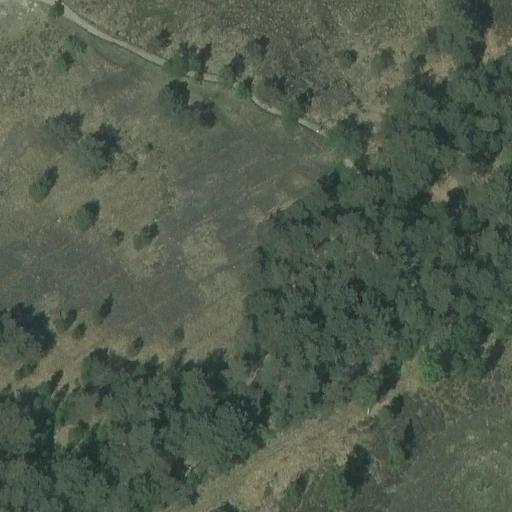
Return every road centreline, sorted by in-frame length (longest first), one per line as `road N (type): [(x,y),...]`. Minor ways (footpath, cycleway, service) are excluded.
road 1 (track): [(0,511),(131,446),(241,416),(276,332),(433,221)]
road 2 (track): [(511,331),(433,221)]
